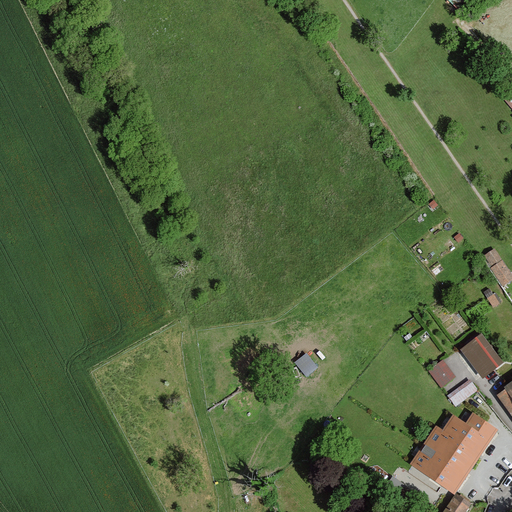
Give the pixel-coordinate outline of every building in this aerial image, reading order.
[(511,92),(511,91),(503,99),(511,109),(511,92)] [(504,263),(494,249),(485,255),(494,269),(504,263)] [(479,334),(460,348),(481,375),(500,361),(479,334)] [(311,352),(298,361),(309,376),(321,366),(311,352)] [(454,377),(442,361),(429,370),(442,386),(454,377)] [(476,390),(469,380),(448,395),(455,405),(476,390)] [(511,382),(506,387),(499,394),(511,413),(511,382)] [(463,423),(469,414),(470,412),(460,405),(453,416),(463,423)] [(429,424),(435,428),(436,427),(440,429),(450,414),(440,407),(429,424)] [(452,490),(492,430),(469,414),(463,423),(453,416),(450,414),(440,429),(436,427),(435,428),(411,463),(452,490)] [(511,469),(511,462),(510,460),(500,471),(506,476),(511,469)] [(442,511),(462,511),(468,505),(455,495),(442,511)]
